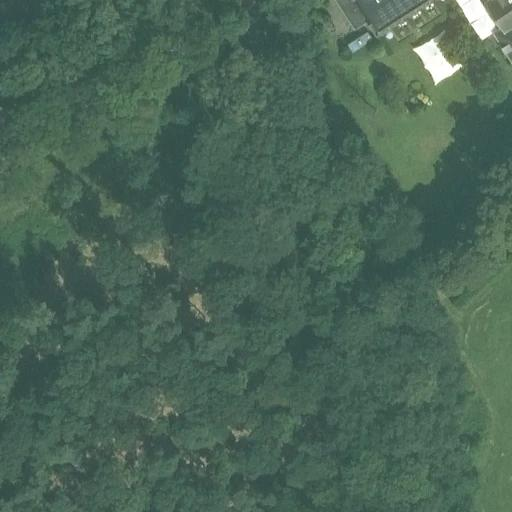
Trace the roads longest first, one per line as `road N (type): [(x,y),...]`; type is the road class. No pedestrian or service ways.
road 1 (unclassified): [(361,511),(257,0)]
road 2 (unclassified): [(0,105),(185,0)]
